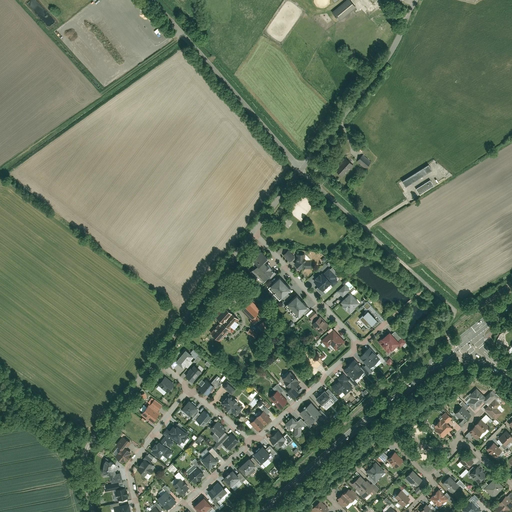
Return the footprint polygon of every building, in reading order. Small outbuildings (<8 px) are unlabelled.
[(348,0),(333,12),(340,21),(357,8),(349,0),(348,0)] [(362,154),(355,160),(363,168),(370,162),(362,154)] [(343,177),(353,165),(345,158),(340,164),(341,164),(335,170),(343,177)] [(427,165),(400,182),(404,187),(430,170),(427,165)] [(429,180),(415,189),(418,195),(433,185),(429,180)] [(262,279),(272,270),(263,260),(268,256),(260,248),(251,257),(256,263),(251,268),(262,279)] [(282,255),(288,261),(294,256),(288,249),(282,255)] [(296,261),(293,263),(299,270),(302,268),(310,268),(310,259),(305,259),(304,258),(304,253),(296,253),(296,261)] [(322,272),(313,281),(318,286),(315,288),(321,295),(338,280),(335,276),(338,273),(332,267),(329,269),(328,268),(323,273),(322,272)] [(278,297),(290,287),(278,275),(267,286),(278,297)] [(344,283),(338,289),(344,296),(339,301),(351,312),(354,309),(353,307),(359,301),(349,291),(350,289),(344,283)] [(297,315),(307,305),(296,293),(285,302),(297,315)] [(250,300),(241,310),(251,319),(249,321),(253,324),(259,318),(256,315),(260,310),(250,300)] [(368,301),(364,305),(368,309),(372,305),(368,301)] [(220,321),(210,332),(220,340),(238,319),(222,305),(214,315),(220,321)] [(319,332),(328,325),(319,315),(318,316),(312,310),(308,314),(313,321),(311,323),(319,332)] [(367,310),(356,321),(361,327),(363,325),(366,329),(376,320),(367,310)] [(259,324),(265,334),(276,326),(270,317),(259,324)] [(256,334),(249,328),(246,331),(253,338),(256,334)] [(345,341),(333,329),(321,340),(327,347),(330,345),(335,350),(345,341)] [(390,331),(378,341),(388,352),(398,344),(400,346),(405,342),(395,330),(392,333),(390,331)] [(365,353),(375,363),(381,357),(371,347),(365,353)] [(173,354),(166,363),(172,368),(177,362),(182,367),(192,355),(185,348),(177,358),(173,354)] [(359,358),(369,368),(375,363),(365,353),(359,358)] [(354,359),(349,364),(359,375),(364,370),(354,359)] [(193,364),(185,375),(192,381),(201,371),(193,364)] [(349,364),(343,369),(353,380),(359,375),(349,364)] [(286,390),(293,398),(298,393),(294,388),(300,382),(289,370),(281,377),(290,387),(286,390)] [(348,379),(343,373),(337,378),(338,379),(330,386),(338,395),(342,391),(344,394),(353,387),(347,380),(348,379)] [(157,384),(167,392),(174,383),(164,375),(157,384)] [(205,378),(198,388),(207,395),(214,386),(205,378)] [(229,380),(223,386),(233,394),(238,387),(229,380)] [(470,397),(466,401),(474,409),(483,400),(485,402),(493,394),(489,391),(484,395),(476,387),(468,395),(470,397)] [(269,397),(279,409),(287,401),(277,390),(269,397)] [(323,390),(315,398),(322,405),(331,397),(323,390)] [(228,394),(221,402),(236,415),(243,406),(228,394)] [(488,404),(484,408),(494,419),(501,411),(497,406),(499,404),(495,399),(496,397),(493,394),(485,402),(488,404)] [(140,413),(151,423),(159,413),(157,411),(162,405),(154,399),(149,405),(147,404),(140,413)] [(189,415),(196,406),(188,399),(181,407),(189,415)] [(468,406),(462,400),(459,403),(461,406),(454,414),(462,422),(470,413),(465,409),(468,406)] [(311,402),(305,407),(315,419),(321,413),(311,402)] [(305,407),(299,412),(309,424),(315,419),(305,407)] [(204,426),(211,417),(203,410),(195,419),(204,426)] [(256,416),(263,425),(270,419),(262,410),(256,416)] [(451,417),(445,411),(440,416),(442,417),(433,425),(435,427),(434,429),(442,437),(452,427),(447,422),(451,417)] [(249,421),(257,430),(263,425),(256,416),(249,421)] [(291,416),(283,423),(289,429),(292,426),(294,428),(294,436),(300,436),(301,425),(299,423),(297,421),(296,422),(291,416)] [(226,428),(217,419),(209,428),(213,432),(210,436),(217,442),(226,433),(223,430),(226,428)] [(488,425),(481,419),(475,425),(481,431),(488,425)] [(188,433),(176,424),(175,426),(172,424),(168,429),(166,428),(162,433),(165,435),(170,439),(171,438),(179,443),(181,441),(182,441),(188,433)] [(481,431),(475,425),(469,431),(475,438),(481,431)] [(286,439),(278,430),(269,438),(277,447),(286,439)] [(511,438),(511,436),(505,430),(498,438),(506,445),(511,438)] [(221,442),(230,450),(239,441),(230,432),(221,442)] [(173,442),(170,439),(165,435),(160,442),(158,440),(156,443),(155,442),(151,447),(152,448),(150,451),(159,457),(161,454),(167,458),(172,451),(165,446),(167,445),(170,447),(173,442)] [(115,455),(124,462),(131,452),(126,448),(130,442),(122,436),(116,444),(120,447),(115,455)] [(501,450),(493,442),(486,449),(494,457),(501,450)] [(270,453),(261,444),(252,453),(261,462),(270,453)] [(200,459),(209,469),(218,461),(214,457),(217,454),(212,447),(208,450),(209,451),(200,459)] [(296,448),(294,451),(299,457),(302,454),(296,448)] [(402,460),(395,451),(386,459),(394,467),(402,460)] [(466,453),(458,461),(466,468),(474,460),(466,453)] [(144,459),(136,469),(145,475),(147,472),(149,473),(155,466),(149,461),(151,459),(145,454),(143,458),(144,459)] [(255,464),(249,458),(248,457),(238,466),(245,474),(255,464)] [(111,482),(122,480),(120,472),(115,472),(115,468),(116,464),(106,458),(103,462),(101,469),(103,477),(109,476),(111,482)] [(187,474),(194,483),(204,474),(199,468),(201,466),(195,459),(192,462),(195,466),(187,474)] [(385,471),(375,461),(365,471),(375,481),(385,471)] [(279,463),(276,466),(282,473),(286,470),(279,463)] [(176,472),(178,469),(173,464),(168,469),(171,472),(174,470),(176,472)] [(477,465),(468,473),(477,482),(486,474),(477,465)] [(461,477),(467,471),(465,468),(458,474),(461,477)] [(239,477),(231,469),(222,477),(230,486),(239,477)] [(415,485),(421,478),(412,469),(403,478),(408,483),(410,480),(415,485)] [(360,475),(351,483),(364,496),(372,487),(360,475)] [(449,475),(441,483),(451,493),(459,485),(449,475)] [(503,487),(494,477),(483,488),(493,497),(503,487)] [(179,478),(172,485),(181,495),(188,488),(179,478)] [(218,481),(213,486),(222,496),(227,491),(218,481)] [(118,500),(127,497),(124,486),(119,487),(118,483),(105,486),(107,491),(115,489),(118,500)] [(416,494),(424,486),(420,483),(413,491),(416,494)] [(213,486),(207,491),(216,501),(222,496),(213,486)] [(338,499),(336,501),(342,506),(349,500),(350,501),(356,495),(348,488),(343,493),(342,492),(337,497),(338,499)] [(447,497),(438,488),(429,498),(438,507),(447,497)] [(394,497),(402,505),(409,498),(401,489),(394,497)] [(156,498),(166,510),(176,501),(166,490),(156,498)] [(504,511),(511,504),(511,501),(505,495),(496,504),(497,505),(494,509),(497,511),(504,511)] [(203,496),(198,501),(207,511),(212,506),(203,496)] [(323,511),(328,508),(320,500),(312,507),(316,511),(323,511)] [(471,500),(461,510),(463,511),(478,511),(480,510),(471,500)] [(198,501),(193,505),(198,511),(205,511),(207,511),(198,501)] [(130,511),(129,502),(118,504),(118,502),(109,504),(109,508),(113,507),(113,511),(130,511)] [(434,511),(435,511),(426,503),(419,511),(434,511)]
